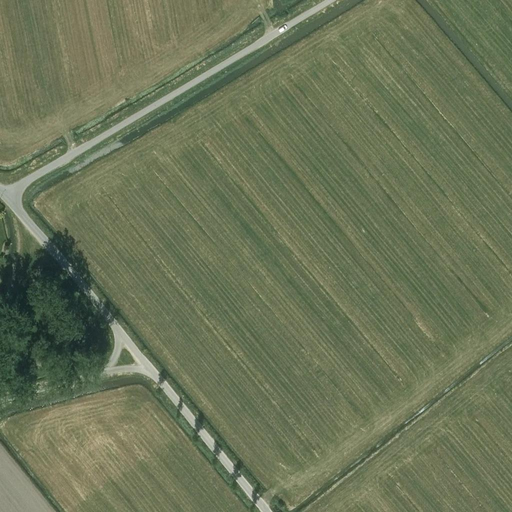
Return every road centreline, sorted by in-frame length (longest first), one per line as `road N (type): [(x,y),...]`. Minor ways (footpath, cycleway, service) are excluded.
road 1 (unclassified): [(6,199),(333,0)]
road 2 (unclassified): [(266,511),(153,372)]
road 3 (unclassified): [(121,333),(6,199)]
